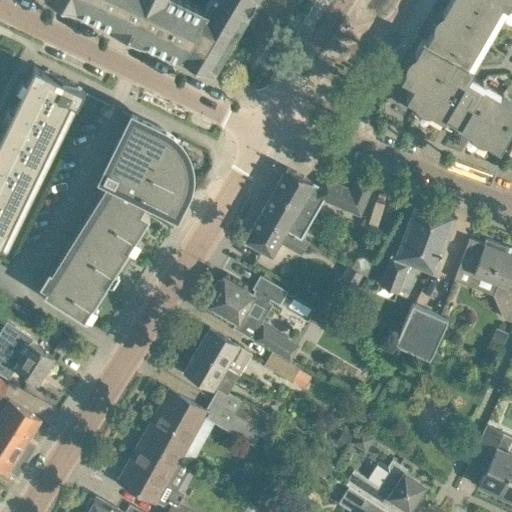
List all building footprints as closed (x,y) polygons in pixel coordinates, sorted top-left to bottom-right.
[(68,0),(77,4),(78,3),(110,18),(110,19),(144,35),(144,34),(177,50),(177,51),(212,68),(248,8),(249,8),(253,0),(68,0)] [(507,8),(511,0),(449,0),(426,40),(422,37),(400,76),(413,83),(405,96),(442,117),(441,119),(440,119),(444,125),(450,128),(457,129),(456,128),(457,126),(499,150),(511,128),(511,95),(503,90),(499,95),(462,73),(502,5),(507,8)] [(0,243),(1,244),(70,101),(77,105),(84,89),(78,86),(79,84),(42,66),(41,68),(38,67),(34,65),(27,79),(26,80),(31,82),(25,94),(21,91),(14,106),(18,108),(13,120),(8,117),(1,132),(6,134),(0,145),(0,243)] [(160,127),(153,123),(131,113),(102,173),(114,179),(43,291),(83,317),(85,314),(81,312),(88,302),(92,304),(107,281),(102,279),(109,268),(113,271),(128,248),(124,245),(130,234),(135,237),(149,214),(141,209),(149,196),(170,206),(168,210),(172,212),(183,189),(186,180),(188,170),(187,160),(185,161),(185,162),(173,157),(179,146),(180,147),(181,146),(176,138),(168,132),(160,127)] [(360,213),(372,183),(357,176),(352,188),(325,177),(321,185),(287,165),(259,213),(300,238),(323,198),(360,213)] [(394,195),(386,207),(395,213),(403,201),(394,195)] [(433,268),(455,212),(417,198),(396,253),(391,251),(379,281),(398,288),(409,259),(433,268)] [(300,238),(259,213),(245,238),(271,253),(279,239),(286,244),(301,252),(307,241),(300,238)] [(486,238),(484,242),(469,236),(468,237),(469,237),(454,278),(455,279),(460,265),(498,280),(493,293),(503,316),(511,319),(511,283),(507,282),(511,269),(511,246),(485,237),(485,238),(486,238)] [(348,264),(332,292),(347,300),(363,273),(348,264)] [(271,349),(288,359),(297,344),(260,322),(272,300),(278,303),(287,289),(260,273),(252,286),(255,288),(253,291),(224,275),(208,302),(237,319),(233,326),(259,342),(271,349)] [(311,313),(316,305),(299,294),(294,302),(311,313)] [(394,341),(429,357),(447,317),(412,301),(394,341)] [(54,355),(30,340),(32,336),(15,325),(0,348),(0,370),(8,375),(14,365),(38,380),(54,355)] [(239,372),(245,363),(251,351),(238,343),(209,326),(197,347),(239,372)] [(507,332),(496,327),(490,340),(502,345),(507,332)] [(227,393),(239,372),(197,347),(184,368),(213,385),(227,393)] [(271,349),(263,363),(291,380),(292,379),(299,367),(299,366),(288,359),(271,349)] [(0,395),(8,382),(1,377),(0,376),(0,395)] [(178,457),(206,407),(171,388),(143,437),(178,457)] [(0,423),(26,440),(40,418),(8,398),(0,411),(0,423)] [(269,415),(242,399),(235,411),(262,428),(269,415)] [(262,428),(235,411),(226,427),(254,443),(262,428)] [(0,423),(0,467),(6,472),(26,440),(0,423)] [(500,493),(511,466),(511,452),(506,450),(511,437),(511,435),(486,423),(473,451),(474,452),(475,450),(490,457),(478,483),(482,484),(482,488),(489,491),(492,489),(500,493)] [(365,450),(374,436),(360,427),(350,441),(365,450)] [(343,450),(352,434),(342,428),(333,444),(343,450)] [(174,510),(177,504),(181,498),(181,499),(183,495),(182,495),(185,491),(165,480),(178,457),(143,437),(119,479),(154,499),(174,510)] [(317,472),(324,459),(314,453),(307,466),(317,472)] [(387,509),(383,506),(390,496),(408,507),(416,496),(418,496),(422,490),(422,487),(424,483),(405,471),(407,467),(392,457),(385,468),(389,470),(379,484),(353,467),(344,481),(349,484),(388,510),(388,509),(387,509)] [(511,466),(500,493),(508,496),(509,500),(511,501),(511,466)] [(386,511),(388,510),(349,484),(338,501),(355,511),(386,511)] [(88,508),(86,511),(126,511),(125,511),(96,495),(95,497),(90,497),(86,504),(88,508)]
